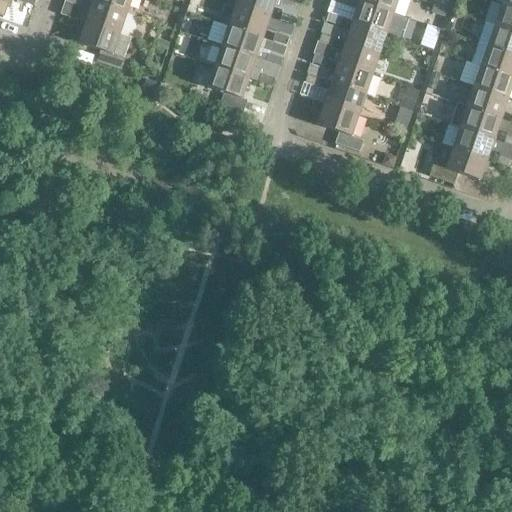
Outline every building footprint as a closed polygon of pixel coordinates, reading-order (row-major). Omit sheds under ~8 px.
[(8,0),(0,0),(0,17),(2,18),(8,0)] [(130,0),(92,0),(92,3),(126,14),(130,0)] [(274,0),(236,0),(235,6),(269,17),(274,0)] [(397,0),(359,0),(358,3),(392,14),(397,0)] [(442,0),(434,0),(433,5),(447,10),(449,3),(442,0)] [(511,0),(503,0),(501,6),(511,9),(511,0)] [(126,14),(92,3),(85,23),(119,35),(126,14)] [(392,14),(358,3),(351,23),(385,35),(392,14)] [(433,5),(430,13),(444,18),(447,10),(433,5)] [(269,17),(235,6),(228,27),(262,38),(269,17)] [(511,9),(501,6),(494,26),(511,32),(511,9)] [(295,18),(282,13),(279,21),(292,26),(295,18)] [(341,19),(328,14),(325,22),(339,27),(341,19)] [(119,35),(85,23),(78,44),(99,52),(95,63),(120,71),(124,60),(112,55),(119,35)] [(385,35),(351,23),(344,44),(378,55),(385,35)] [(485,23),(478,44),(511,55),(511,32),(494,26),(485,23)] [(262,38),(228,27),(221,47),(255,58),(262,38)] [(288,39),(275,34),(272,42),(285,47),(288,39)] [(334,39),(321,35),(318,43),(332,47),(334,39)] [(158,39),(155,47),(167,51),(169,43),(158,39)] [(378,55),(344,44),(337,64),(371,75),(378,55)] [(511,55),(478,44),(471,64),(480,67),(511,78),(511,55)] [(255,58),(221,47),(214,67),(248,79),(255,58)] [(281,59),(268,54),(265,62),(278,67),(281,59)] [(327,60),(314,55),(311,63),(325,68),(327,60)] [(371,75),(337,64),(330,84),(364,96),(371,75)] [(248,79),(214,67),(207,88),(223,94),(219,105),(242,113),(246,101),(241,99),(248,79)] [(511,84),(511,78),(480,67),(473,88),(507,99),(511,84)] [(431,74),(425,88),(433,91),(438,76),(431,74)] [(274,80),(261,75),(258,83),(271,87),(274,80)] [(320,80),(307,76),(304,84),(318,88),(320,80)] [(144,79),(140,90),(152,94),(156,82),(144,79)] [(364,96),(330,84),(323,105),(357,116),(364,96)] [(405,88),(399,107),(412,111),(419,93),(405,88)] [(473,88),(466,108),(500,120),(507,99),(473,88)] [(449,126),(459,129),(493,140),(500,120),(466,108),(457,104),(449,126)] [(357,116),(323,105),(316,126),(338,133),(334,145),(359,153),(363,141),(350,137),(357,116)] [(398,108),(396,116),(409,121),(412,113),(398,108)] [(459,129),(452,149),(486,160),(493,140),(459,129)] [(511,138),(506,136),(503,144),(511,147),(511,138)] [(486,160),(452,149),(445,170),(433,165),(429,177),(453,185),(457,174),(479,181),(486,160)] [(383,160),(381,165),(392,169),(396,158),(390,156),(383,160)] [(511,162),(511,161),(499,157),(496,165),(510,169),(511,162)]
